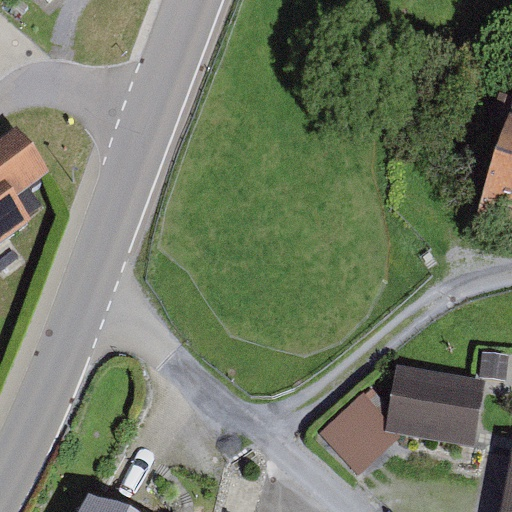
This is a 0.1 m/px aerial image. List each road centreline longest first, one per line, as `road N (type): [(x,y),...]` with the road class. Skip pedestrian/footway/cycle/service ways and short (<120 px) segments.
road 1 (residential): [(336,511),(80,285)]
road 2 (tertiary): [(0,477),(80,285)]
road 3 (tertiary): [(80,285),(144,117)]
road 4 (residential): [(144,117),(46,82),(0,105)]
road 5 (tertiary): [(144,117),(189,0)]
